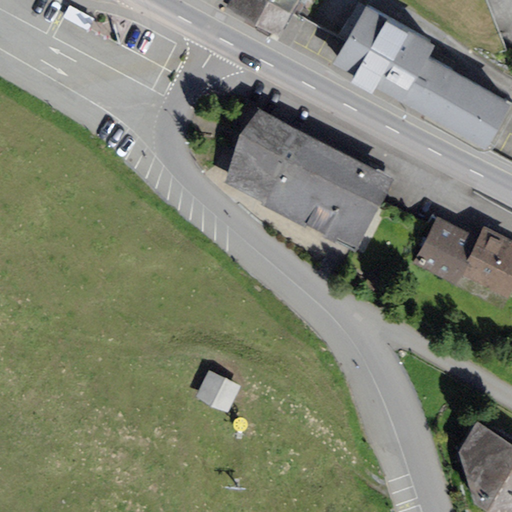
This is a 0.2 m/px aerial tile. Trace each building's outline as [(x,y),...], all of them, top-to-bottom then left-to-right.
[(242,0),(238,9),(293,39),(315,0),(242,0)] [(441,41),(372,5),(339,68),(498,150),(511,123),(511,91),(435,52),(441,41)] [(407,179),(275,110),(234,188),(366,257),(407,179)] [(511,234),(496,226),(488,240),(443,214),(415,261),(462,288),(473,270),(511,292),(511,234)] [(242,382),(211,367),(196,395),(227,411),(242,382)] [(511,511),(511,435),(477,415),(459,445),(474,493),(505,511),(511,511)]
